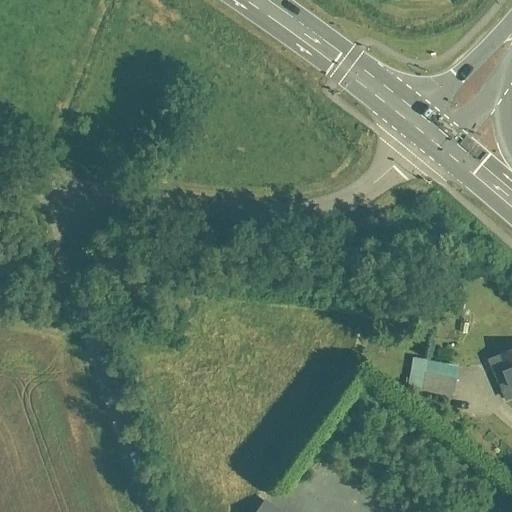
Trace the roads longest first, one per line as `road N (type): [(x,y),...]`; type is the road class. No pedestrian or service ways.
road 1 (residential): [(75,193),(267,216),(312,212),(357,195),(425,133)]
road 2 (residential): [(151,511),(64,239),(75,193)]
road 3 (primary): [(239,0),(425,133)]
road 4 (tertiary): [(425,133),(511,37)]
